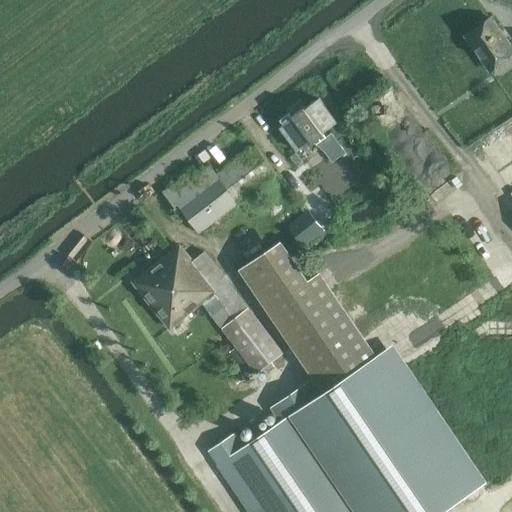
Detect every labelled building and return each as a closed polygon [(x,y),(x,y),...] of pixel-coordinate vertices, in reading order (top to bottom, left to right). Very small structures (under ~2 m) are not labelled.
[(511,55),(511,47),(491,18),(486,22),(481,21),(473,26),(472,31),(467,35),(491,70),(511,55)] [(324,132),(338,122),(320,98),(306,108),(305,107),(294,115),(295,117),(282,126),(299,151),(313,141),(314,142),(320,138),(330,152),(328,154),(333,162),(346,152),(332,133),(327,137),(324,132)] [(393,135),(423,175),(444,159),(415,119),(393,135)] [(238,203),(278,174),(256,146),(217,174),(211,165),(197,175),(194,171),(164,192),(176,208),(178,206),(199,234),(239,205),(238,203)] [(304,162),(297,152),(291,157),(298,167),(304,162)] [(324,230),(309,210),(289,226),(305,246),(324,230)] [(372,511),(446,511),(489,482),(396,348),(379,355),(323,274),(312,282),(286,240),(243,268),(314,378),(273,406),(281,421),(302,407),(372,511)] [(285,353),(206,250),(194,260),(181,243),(134,281),(171,329),(204,304),(258,374),(285,353)] [(372,511),(302,407),(281,421),(245,445),(237,432),(210,450),(251,511),(372,511)]
